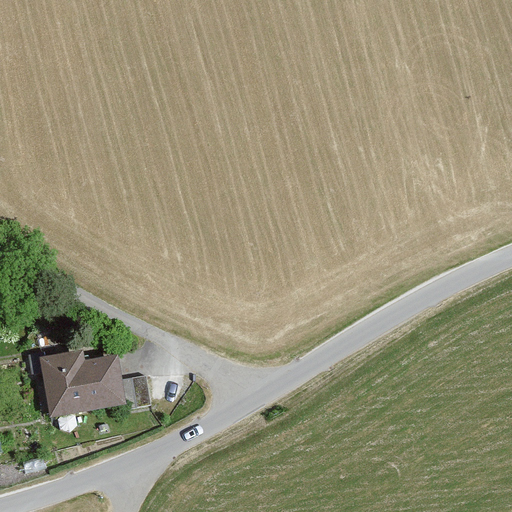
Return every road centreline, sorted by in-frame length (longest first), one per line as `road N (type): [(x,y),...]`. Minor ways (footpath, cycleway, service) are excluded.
road 1 (unclassified): [(0,243),(225,374),(252,403)]
road 2 (unclassified): [(511,255),(252,403)]
road 3 (unclassified): [(130,465),(0,508)]
road 4 (unclassified): [(252,403),(130,465)]
